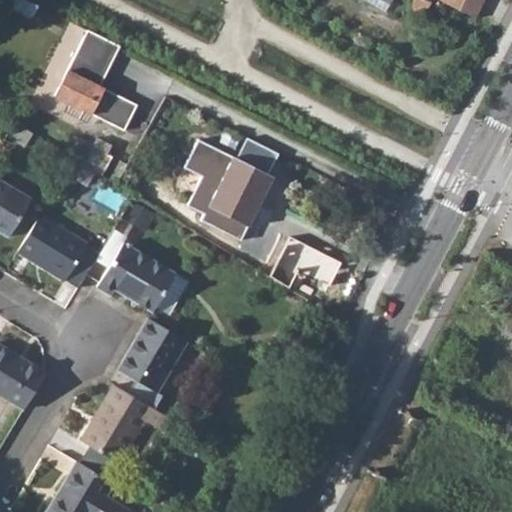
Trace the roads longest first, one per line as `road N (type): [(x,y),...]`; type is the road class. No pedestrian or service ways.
road 1 (secondary): [(511,94),(295,511)]
road 2 (residential): [(0,290),(90,343),(0,494)]
